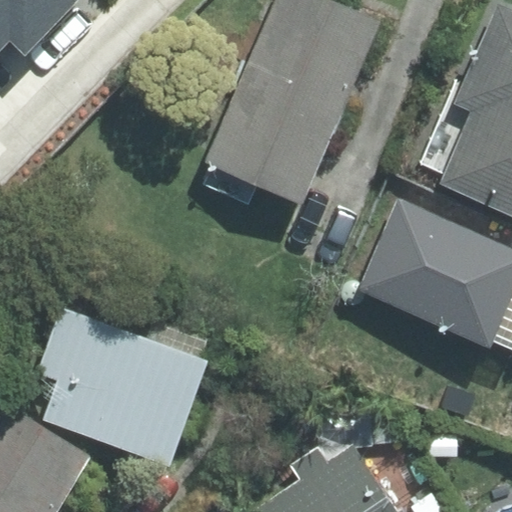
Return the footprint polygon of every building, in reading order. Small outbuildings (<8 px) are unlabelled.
[(0,0),(0,49),(10,39),(25,54),(78,0),(0,0)] [(342,12),(316,0),(264,0),(188,165),(281,208),(367,23),(342,12)] [(511,227),(511,18),(487,7),(444,100),(462,108),(425,187),(511,227)] [(511,247),(398,198),(358,291),(489,348),(492,342),(511,296),(511,247)] [(511,296),(492,342),(511,350),(511,296)] [(191,360),(50,308),(25,375),(44,382),(30,420),(152,465),(191,360)] [(0,511),(42,511),(77,458),(0,408),(0,511)] [(288,481),(235,511),(385,511),(344,443),(317,459),(311,448),(280,467),(288,481)]
